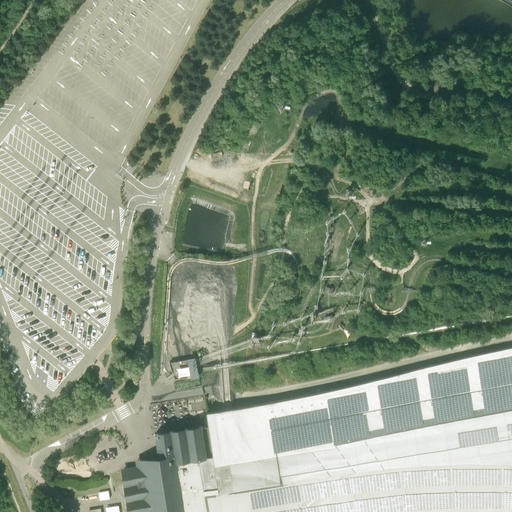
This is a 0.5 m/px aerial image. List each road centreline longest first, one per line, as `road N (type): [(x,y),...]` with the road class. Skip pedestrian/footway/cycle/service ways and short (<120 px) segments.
road 1 (unclassified): [(25,467),(143,400),(143,303),(166,188),(208,97),(284,0)]
road 2 (track): [(511,198),(425,188),(375,202),(352,221),(360,246),(397,272),(461,245),(511,248)]
